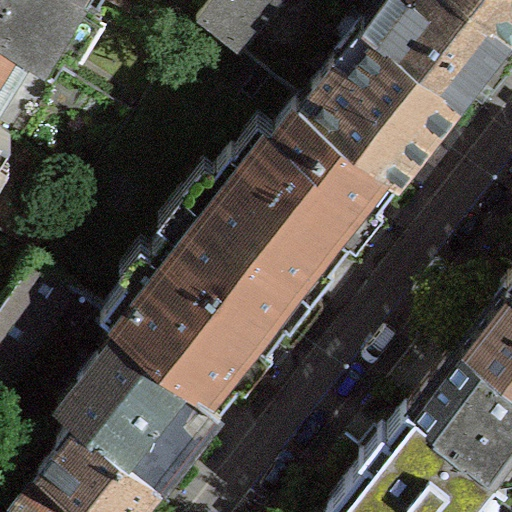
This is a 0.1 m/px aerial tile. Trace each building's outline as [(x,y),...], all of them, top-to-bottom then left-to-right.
[(0,0),(0,26),(15,36),(53,59),(88,0),(0,0)] [(268,0),(207,0),(199,12),(236,42),(268,0)] [(509,23),(480,0),(393,0),(377,21),(459,86),(478,63),(509,23)] [(511,0),(480,0),(509,23),(511,19),(511,0)] [(311,79),(320,86),(309,99),(396,167),(414,144),(459,86),(377,21),(373,18),(347,51),(337,44),(311,79)] [(0,60),(15,36),(0,26),(0,60)] [(348,215),(371,186),(377,191),(396,167),(309,99),(296,89),(249,149),(231,134),(190,187),(304,277),(326,248),(330,251),(349,227),(342,222),(348,215)] [(304,277),(190,187),(101,300),(119,314),(219,392),(227,382),(238,368),(232,363),(260,327),(266,332),(285,308),(281,305),(304,277)] [(119,314),(101,300),(35,248),(0,298),(0,344),(18,359),(48,316),(59,323),(64,316),(98,341),(119,314)] [(457,332),(511,374),(511,272),(507,269),(470,316),(457,332)] [(85,375),(68,397),(73,402),(159,469),(177,446),(219,392),(119,314),(98,341),(77,368),(85,375)] [(420,379),(408,395),(494,463),(511,440),(511,374),(457,332),(420,379)] [(0,344),(0,384),(18,359),(0,344)] [(494,463),(408,395),(386,422),(382,419),(379,423),(383,427),(369,444),(365,441),(362,445),(366,448),(341,480),(329,495),(349,511),(470,511),(504,470),(494,463)] [(56,423),(59,426),(38,453),(112,511),(124,511),(126,511),(159,469),(73,402),(56,423)] [(112,511),(38,453),(2,500),(0,498),(0,511),(112,511)] [(349,511),(329,495),(315,511),(349,511)]
